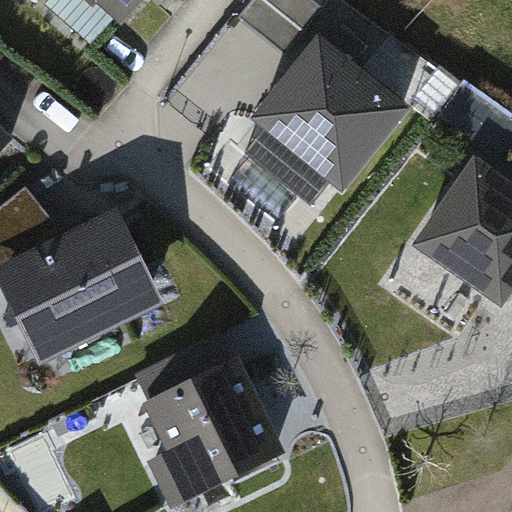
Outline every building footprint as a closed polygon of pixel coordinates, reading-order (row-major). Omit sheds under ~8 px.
[(145,0),(116,0),(133,14),(145,0)] [(292,48),(331,3),(327,0),(262,0),(251,13),(292,48)] [(325,39),(260,121),(351,193),(416,110),(325,39)] [(0,133),(0,153),(10,142),(0,133)] [(511,289),(511,189),(476,165),(422,246),(504,301),(511,289)] [(67,236),(29,189),(0,212),(0,281),(4,280),(44,365),(171,306),(126,209),(67,236)] [(178,511),(291,457),(231,334),(142,377),(177,448),(152,460),(177,511),(178,511)]
